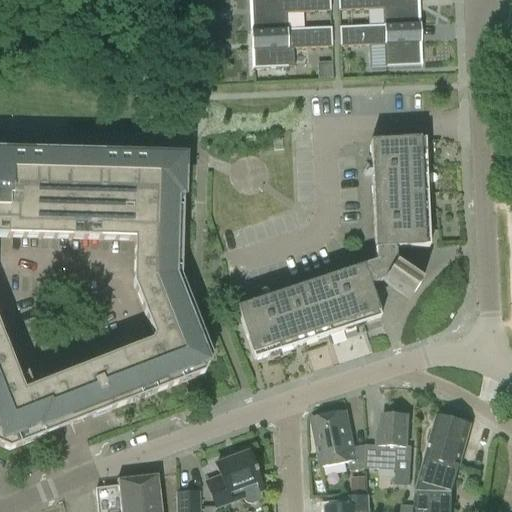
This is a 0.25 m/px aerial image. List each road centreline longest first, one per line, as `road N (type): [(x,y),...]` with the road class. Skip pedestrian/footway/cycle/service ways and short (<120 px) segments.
road 1 (residential): [(483,361),(490,314),(474,0)]
road 2 (residential): [(0,511),(279,405)]
road 3 (residential): [(279,405),(401,363)]
road 4 (residential): [(511,430),(401,363)]
